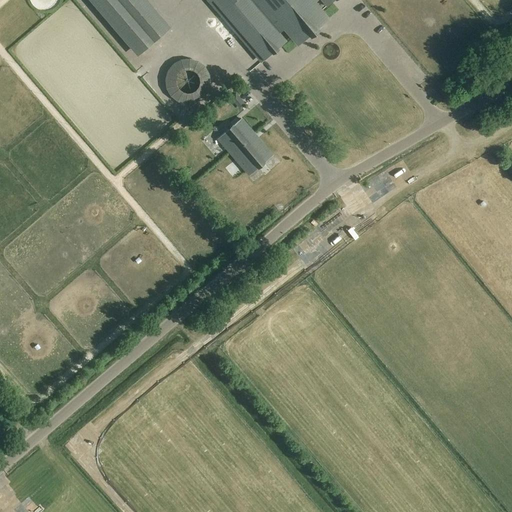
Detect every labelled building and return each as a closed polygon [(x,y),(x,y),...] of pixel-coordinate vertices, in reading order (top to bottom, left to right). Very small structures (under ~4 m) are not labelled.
[(139,0),(95,0),(141,52),(166,30),(139,0)] [(333,0),(211,0),(263,60),(286,41),(279,33),(286,27),(300,43),(327,20),(313,4),(316,0),(321,0),(326,6),(333,0)] [(491,61),(496,59),(490,49),(486,52),(491,61)] [(186,104),(195,103),(202,99),(208,92),(210,83),(209,74),(205,66),(198,61),(189,58),(180,59),(173,64),(167,71),(165,79),(166,88),(170,96),(177,102),(186,104)] [(236,93),(230,98),(234,103),(238,102),(241,100),(236,93)] [(249,175),(258,168),(272,156),(241,119),(218,138),(237,161),(240,158),(245,163),(242,166),(249,175)]
